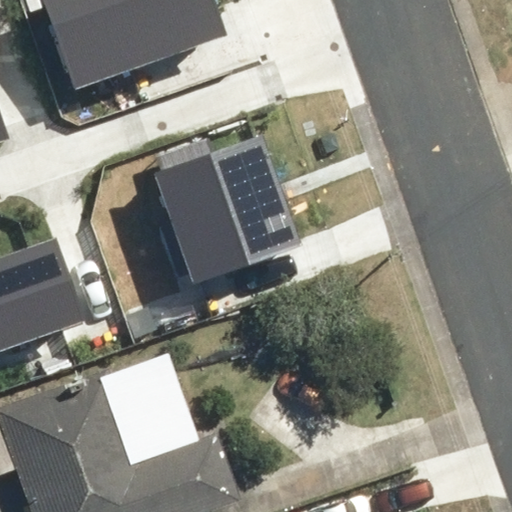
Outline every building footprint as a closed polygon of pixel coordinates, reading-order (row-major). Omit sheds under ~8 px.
[(44,0),(74,82),(229,28),(219,0),(44,0)] [(0,128),(9,126),(0,99),(0,128)] [(160,169),(193,269),(297,234),(264,135),(160,169)] [(0,246),(0,343),(94,310),(64,224),(0,246)] [(127,361),(4,407),(43,511),(196,511),(252,491),(228,424),(160,449),(127,361)] [(0,470),(21,462),(2,410),(0,410),(0,470)]
